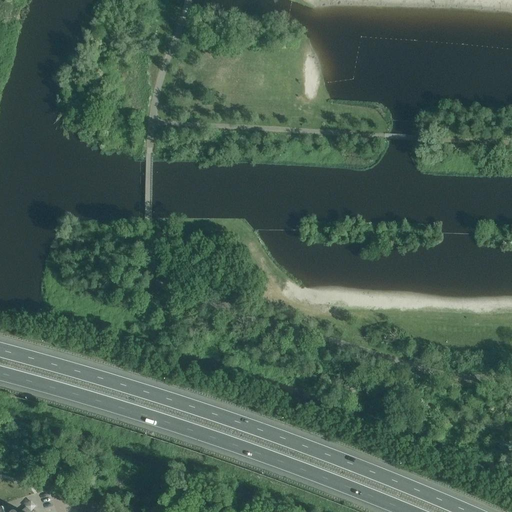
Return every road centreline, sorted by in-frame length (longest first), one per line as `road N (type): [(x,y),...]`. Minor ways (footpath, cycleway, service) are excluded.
road 1 (motorway): [(467,511),(213,413),(0,350)]
road 2 (motorway): [(0,372),(205,435),(408,511)]
